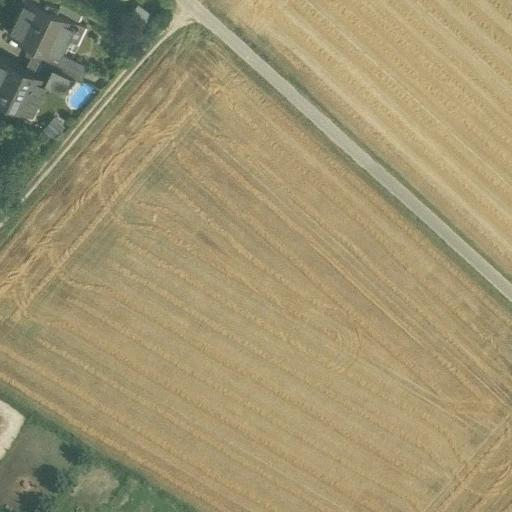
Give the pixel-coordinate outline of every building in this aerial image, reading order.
[(74,19),(34,0),(21,0),(7,30),(36,44),(57,54),(59,51),(66,36),(74,19)] [(74,19),(66,36),(77,41),(86,24),(75,19),(74,19)] [(57,54),(36,44),(30,55),(51,65),(74,77),(79,79),(86,64),(59,51),(57,54)] [(24,66),(0,53),(0,98),(30,112),(45,80),(46,77),(45,76),(24,66)] [(30,55),(24,66),(45,76),(51,65),(30,55)] [(74,77),(51,65),(45,76),(46,77),(45,80),(67,91),(74,77)]
